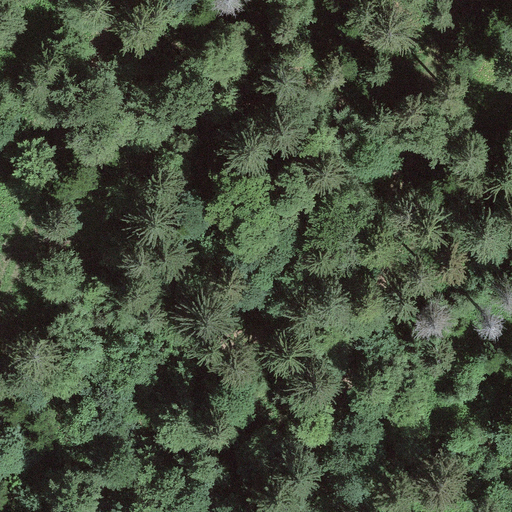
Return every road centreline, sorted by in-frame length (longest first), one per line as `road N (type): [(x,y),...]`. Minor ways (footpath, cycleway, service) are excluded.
road 1 (track): [(316,511),(455,0)]
road 2 (track): [(125,0),(0,299)]
